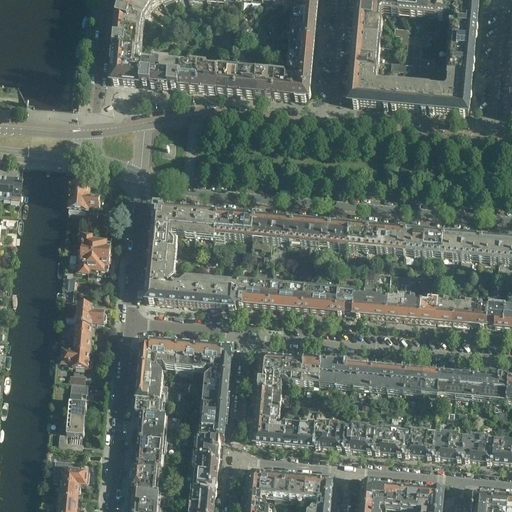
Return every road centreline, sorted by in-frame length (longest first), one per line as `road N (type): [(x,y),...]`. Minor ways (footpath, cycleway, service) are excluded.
road 1 (tertiary): [(142,173),(188,191),(511,225)]
road 2 (residential): [(511,358),(249,335)]
road 3 (residential): [(130,324),(111,511)]
road 4 (tertiary): [(328,129),(221,117),(146,126)]
road 5 (tertiary): [(492,143),(328,129)]
road 6 (residential): [(130,324),(142,173)]
road 7 (residential): [(504,0),(492,143)]
road 8 (residential): [(94,134),(113,0)]
road 9 (residential): [(328,129),(340,0)]
road 10 (residential): [(249,335),(240,462)]
